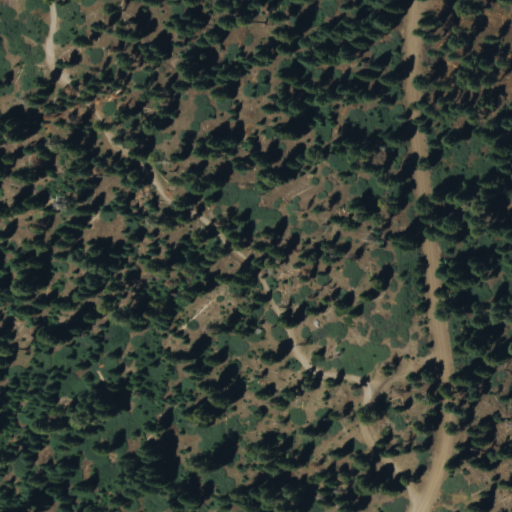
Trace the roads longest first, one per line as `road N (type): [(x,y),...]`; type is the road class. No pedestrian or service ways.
road 1 (track): [(47,0),(55,75),(254,271),(301,364),(388,390),(440,358)]
road 2 (track): [(417,511),(444,458),(447,418),(411,113),(413,0)]
